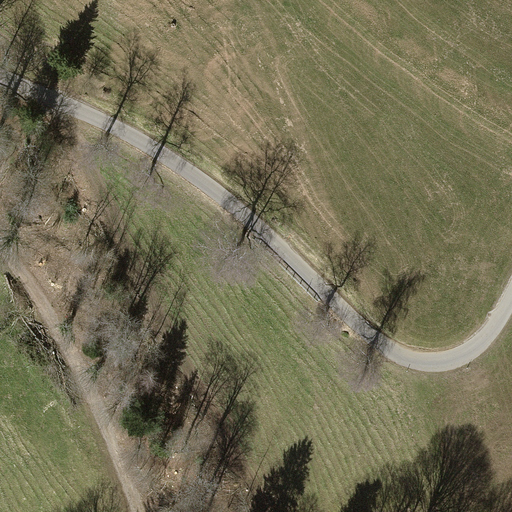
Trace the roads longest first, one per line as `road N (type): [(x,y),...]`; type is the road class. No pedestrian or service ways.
road 1 (unclassified): [(0,73),(190,173),(398,355),(433,361),(467,352),(511,295)]
road 2 (track): [(0,243),(72,354),(139,511)]
